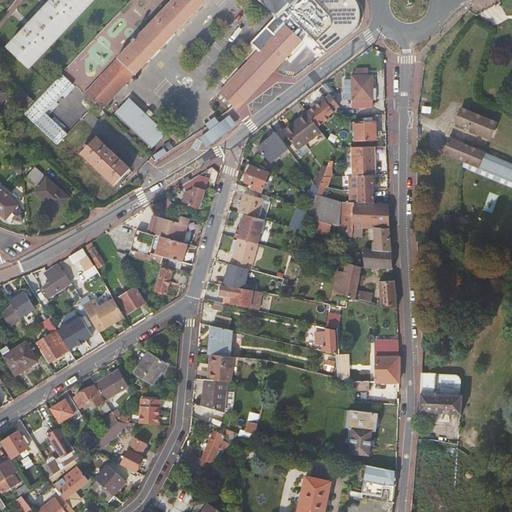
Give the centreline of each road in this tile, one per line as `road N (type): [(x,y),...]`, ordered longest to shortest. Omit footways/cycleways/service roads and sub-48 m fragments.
road 1 (residential): [(408,33),(402,223),(409,381),(401,511)]
road 2 (residential): [(1,274),(239,138)]
road 3 (residential): [(122,511),(139,498),(174,431),(188,300)]
road 4 (residential): [(188,300),(0,417)]
road 5 (residential): [(239,138),(385,20)]
road 6 (residential): [(239,138),(188,300)]
